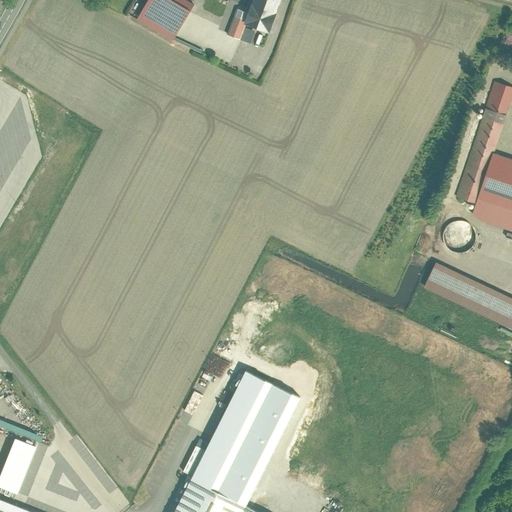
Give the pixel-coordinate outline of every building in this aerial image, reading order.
[(194,3),(188,0),(145,0),(136,17),(174,38),(194,3)] [(239,4),(227,0),(200,0),(193,22),(227,35),(235,15),(237,8),(239,4)] [(269,32),(280,0),(253,0),(249,12),(246,19),(245,23),(246,23),(269,32)] [(235,15),(246,19),(249,12),(237,8),(235,15)] [(246,19),(235,15),(227,35),(241,39),(246,23),(245,23),(246,19)] [(511,86),(495,81),(486,108),(506,114),(511,95),(511,86)] [(506,114),(486,108),(457,194),(477,201),(493,153),(506,114)] [(511,159),(493,153),(477,201),(472,215),(511,227),(511,159)] [(511,296),(435,263),(425,287),(511,325),(511,296)] [(193,476),(192,477),(218,490),(274,384),(248,370),(207,450),(193,476)] [(16,438),(0,477),(0,486),(16,493),(35,446),(16,438)] [(183,471),(193,476),(207,450),(197,444),(183,471)] [(192,477),(174,511),(260,511),(218,490),(192,477)] [(34,511),(0,498),(0,511),(34,511)]
